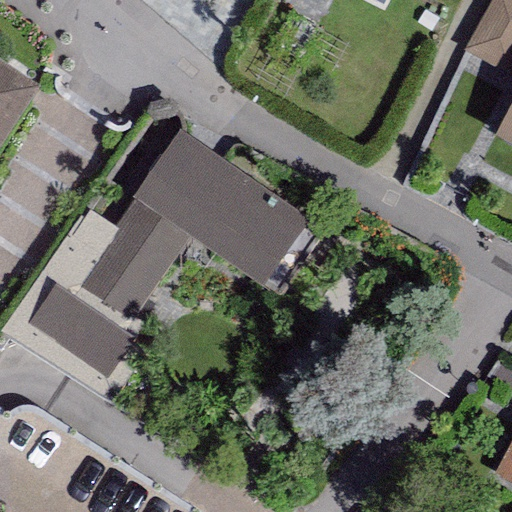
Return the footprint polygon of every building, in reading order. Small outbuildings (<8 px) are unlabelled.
[(318,0),(261,0),(279,5),(299,8),(315,7),(318,0)] [(0,511),(0,147),(32,100),(0,79),(0,511)] [(511,105),(492,141),(511,152),(511,105)] [(257,288),(303,219),(179,137),(133,205),(136,208),(190,243),(257,288)] [(128,337),(190,243),(136,208),(112,241),(83,223),(79,221),(0,334),(0,335),(55,370),(63,356),(108,387),(137,344),(128,337)] [(511,442),(491,481),(511,492),(511,442)]
